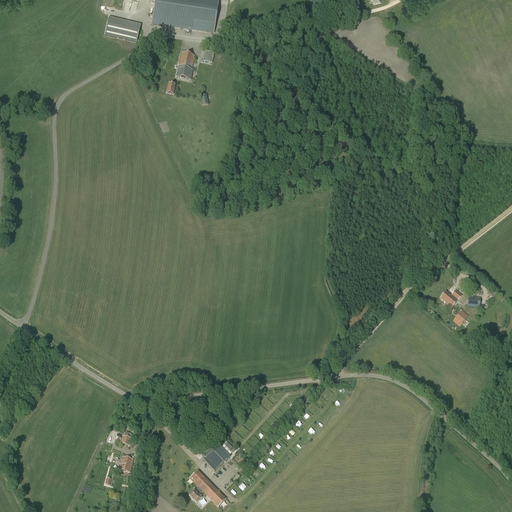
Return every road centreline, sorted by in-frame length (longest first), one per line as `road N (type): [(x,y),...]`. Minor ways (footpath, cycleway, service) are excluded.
road 1 (unclassified): [(511,484),(411,390),(384,377),(142,403),(22,329)]
road 2 (unclassified): [(22,329),(53,203),(54,108),(145,44)]
road 3 (track): [(145,44),(163,35),(221,42),(399,0)]
road 4 (track): [(326,378),(405,291),(511,207)]
